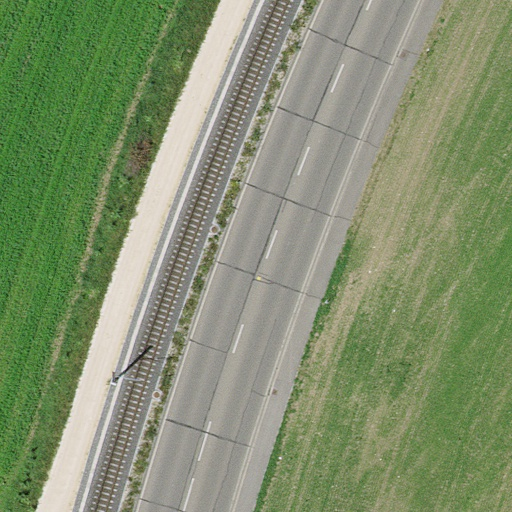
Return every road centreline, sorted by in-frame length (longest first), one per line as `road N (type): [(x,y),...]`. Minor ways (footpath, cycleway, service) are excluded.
road 1 (primary): [(370,0),(298,171),(186,511)]
road 2 (unclassified): [(241,0),(57,511)]
